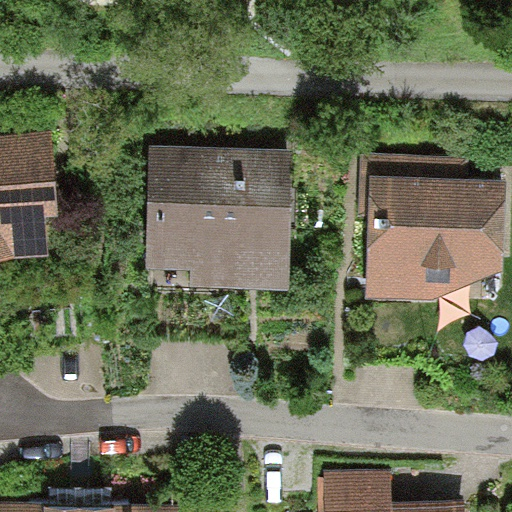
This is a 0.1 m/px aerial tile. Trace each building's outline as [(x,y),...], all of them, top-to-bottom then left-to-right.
[(43,123),(0,127),(0,240),(56,234),(43,123)] [(182,283),(291,283),(291,137),(146,137),(146,260),(182,260),(182,283)] [(418,290),(502,253),(503,169),(357,166),(365,286),(418,290)] [(384,466),(326,468),(327,511),(468,511),(468,487),(385,491),(384,466)] [(176,511),(177,489),(0,487),(0,511),(176,511)]
